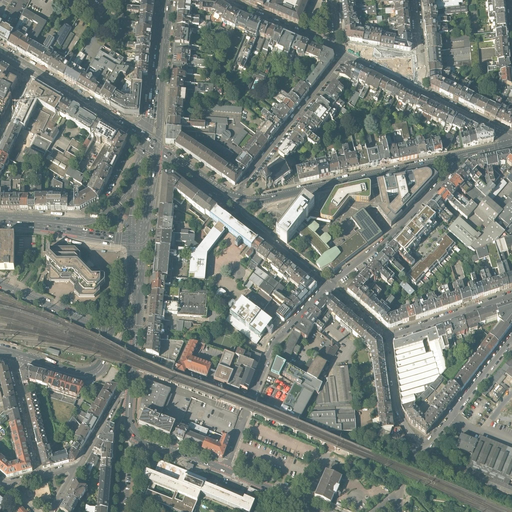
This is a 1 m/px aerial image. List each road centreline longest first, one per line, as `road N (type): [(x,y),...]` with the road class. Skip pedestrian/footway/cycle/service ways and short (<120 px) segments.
road 1 (tertiary): [(238,199),(448,159)]
road 2 (residential): [(327,288),(271,342),(223,469)]
road 3 (residential): [(448,159),(448,173),(392,235),(327,288)]
road 4 (residential): [(238,199),(345,53)]
road 5 (primary): [(167,0),(151,142)]
road 6 (residential): [(423,444),(510,337)]
road 7 (tertiary): [(33,71),(151,142)]
road 8 (residential): [(387,334),(511,294)]
road 9 (residential): [(238,199),(240,216),(327,288)]
road 10 (residential): [(14,353),(39,475)]
road 11 (primary): [(113,332),(0,283)]
